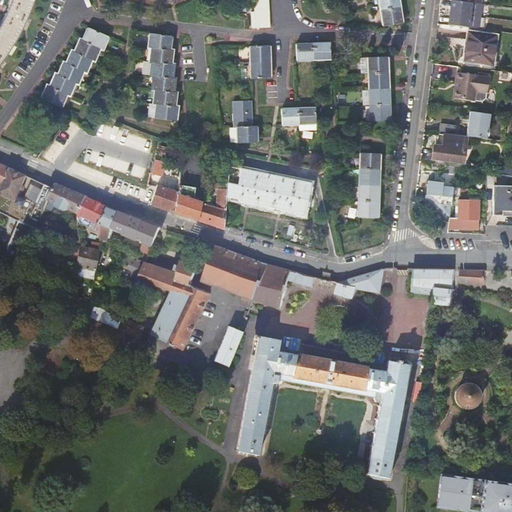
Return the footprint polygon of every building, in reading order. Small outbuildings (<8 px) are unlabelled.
[(33,0),(10,0),(7,10),(6,10),(3,16),(4,16),(0,24),(0,63),(7,53),(15,42),(24,24),(30,11),(33,0)] [(252,29),(270,28),(268,0),(253,0),(254,12),(251,13),(252,29)] [(379,0),(381,10),(380,11),(380,12),(381,11),(383,26),(383,27),(403,24),(403,23),(402,23),(400,8),(400,7),(399,7),(398,0),(379,0)] [(480,5),(459,2),(455,2),(453,1),(452,9),(449,9),(448,16),(451,16),(450,27),(478,30),(479,17),(481,5),(480,5)] [(83,40),(80,39),(79,40),(80,40),(74,52),(71,51),(71,52),(66,64),(63,63),(63,64),(58,75),(55,74),(54,75),(55,75),(50,87),(47,85),(46,86),(47,86),(42,98),(41,98),(41,99),(62,108),(62,107),(62,106),(67,95),(70,96),(70,94),(75,84),(78,85),(79,84),(78,84),(83,72),(87,73),(87,72),(86,72),(91,61),(95,62),(95,61),(94,61),(99,49),(103,50),(104,50),(103,49),(108,38),(109,38),(109,37),(88,28),(87,29),(88,29),(83,40)] [(466,40),(463,62),(491,65),(493,49),(494,49),(496,36),(467,32),(466,40)] [(152,104),(152,105),(156,105),(155,118),(154,118),(153,119),(176,122),(176,121),(175,121),(177,108),(178,107),(175,107),(176,94),(177,94),(177,93),(173,93),(175,80),(175,79),(172,79),(174,66),(174,65),(171,65),(172,52),(173,52),(174,51),(170,50),(171,38),(172,38),(172,37),(149,34),(149,35),(150,35),(148,48),(147,48),(147,49),(151,49),(149,62),(148,62),(148,63),(152,64),(151,76),(150,76),(150,77),(154,77),(152,90),(151,90),(151,91),(155,91),(153,104),(152,104)] [(296,45),(297,61),(331,60),(330,44),(296,45)] [(250,78),(250,79),(271,78),(270,78),(270,63),(270,62),(269,47),(270,47),(270,46),(249,47),(250,47),(250,62),(250,64),(251,78),(250,78)] [(388,57),(368,58),(368,59),(369,73),(368,73),(368,74),(369,74),(370,90),(369,90),(369,91),(370,91),(370,105),(370,107),(371,121),(370,121),(370,122),(391,121),(390,121),(389,106),(390,106),(390,104),(389,104),(389,90),(389,88),(388,74),(389,74),(389,72),(388,72),(387,58),(388,58),(388,57)] [(368,59),(368,58),(361,58),(361,74),(368,74),(368,73),(369,73),(368,59)] [(142,75),(150,76),(151,76),(152,64),(148,63),(143,62),(142,75)] [(489,79),(457,74),(453,99),(473,103),(472,104),(481,105),(486,101),(487,94),(486,94),(489,79)] [(233,102),(234,128),(237,128),(238,143),(237,143),(237,144),(257,143),(257,142),(256,128),(257,128),(257,126),(252,127),(251,102),(233,102)] [(147,118),(153,119),(154,118),(155,118),(156,105),(152,105),(149,105),(147,118)] [(282,110),(282,126),(316,125),(316,109),(282,110)] [(469,113),(467,132),(466,137),(486,140),(486,138),(487,135),(487,129),(489,116),(469,113)] [(439,125),(438,133),(454,135),(455,126),(439,125)] [(237,128),(234,128),(230,128),(230,144),(237,144),(237,143),(238,143),(237,128)] [(464,139),(438,135),(437,147),(434,147),(432,160),(461,163),(464,139)] [(171,141),(160,139),(154,161),(150,174),(161,177),(171,141)] [(379,155),(380,155),(380,154),(360,153),(360,154),(360,169),(359,169),(359,170),(360,170),(359,185),(358,185),(358,186),(359,186),(359,201),(358,201),(358,202),(359,202),(358,217),(357,217),(357,218),(378,219),(378,218),(377,218),(378,203),(379,203),(379,202),(378,202),(378,187),(379,187),(379,186),(379,171),(380,171),(380,169),(379,169),(379,155)] [(0,183),(4,185),(11,169),(9,168),(5,166),(0,163),(0,183)] [(511,168),(502,166),(501,174),(511,176),(511,168)] [(310,184),(228,167),(226,180),(226,184),(226,185),(225,196),(238,199),(238,201),(295,213),(295,215),(303,217),(310,184)] [(11,169),(4,185),(1,192),(0,194),(0,212),(18,223),(19,223),(3,260),(20,268),(34,234),(36,229),(40,221),(45,209),(49,199),(53,189),(46,185),(45,185),(36,204),(35,207),(31,205),(31,206),(18,199),(19,196),(18,196),(27,176),(11,169)] [(450,218),(450,216),(452,194),(453,189),(442,188),(444,175),(436,174),(435,183),(428,182),(426,195),(428,196),(426,206),(428,211),(436,216),(449,218),(450,218)] [(56,183),(53,189),(49,199),(79,213),(88,196),(80,193),(56,183)] [(211,225),(224,229),(225,196),(226,185),(214,183),(213,189),(218,190),(215,208),(204,204),(202,204),(198,221),(211,225)] [(177,188),(173,213),(183,216),(191,219),(198,221),(202,204),(202,202),(190,199),(192,188),(178,184),(177,188)] [(156,186),(149,205),(167,211),(173,213),(177,188),(175,188),(174,191),(156,185),(156,186)] [(502,212),(511,212),(511,186),(493,187),(492,217),(501,217),(502,212)] [(453,189),(452,194),(484,198),(484,196),(484,193),(459,189),(453,189)] [(36,204),(19,196),(18,199),(31,206),(31,205),(35,207),(36,204)] [(88,196),(79,213),(95,220),(94,241),(92,240),(90,249),(83,247),(83,243),(80,243),(80,247),(76,266),(95,270),(102,239),(102,232),(100,222),(108,207),(101,203),(88,196)] [(457,220),(454,220),(450,220),(450,226),(449,225),(448,229),(477,230),(478,203),(458,202),(457,220)] [(111,227),(119,211),(118,210),(108,207),(100,222),(111,228),(111,227)] [(123,232),(123,233),(148,242),(145,249),(135,245),(134,249),(148,254),(159,228),(143,221),(123,212),(119,211),(111,227),(123,232)] [(288,279),(290,272),(262,264),(217,247),(203,282),(248,299),(279,309),(288,279)] [(137,269),(143,271),(147,263),(147,262),(141,259),(137,269)] [(143,271),(140,279),(145,281),(172,292),(153,337),(187,351),(211,294),(191,286),(198,270),(182,264),(179,269),(176,267),(173,274),(147,263),(143,271)] [(433,302),(436,302),(454,302),(454,289),(455,282),(455,278),(455,268),(415,266),(415,287),(434,288),(433,302)] [(384,269),(339,283),(336,293),(353,298),(356,288),(380,292),(384,269)] [(487,270),(460,269),(460,282),(486,283),(487,270)] [(314,278),(290,272),(288,279),(293,281),(294,282),(311,287),(314,278)] [(241,330),(228,325),(214,359),(228,364),(241,330)] [(280,373),(283,373),(293,375),(365,388),(370,389),(374,389),(373,397),(374,398),(374,399),(376,400),(379,401),(366,472),(388,476),(408,364),(386,360),(385,370),(369,367),(296,354),(278,351),(279,340),(258,337),(238,450),(259,454),(272,381),(274,382),(276,382),(278,380),(279,378),(280,373)] [(293,375),(283,373),(282,379),(369,395),(370,389),(365,388),(293,375)] [(479,392),(478,390),(477,388),(475,387),(474,385),(471,384),(467,383),(463,384),(460,385),(457,388),(456,390),(455,393),(455,396),(455,398),(455,401),(456,403),(458,404),(460,406),(462,408),(465,408),(468,409),(470,408),(474,407),(476,404),(478,402),(479,398),(480,395),(479,392)] [(511,511),(511,484),(482,480),(472,479),(443,475),(442,484),(438,484),(436,497),(440,498),(439,508),(464,511),(511,511)]
